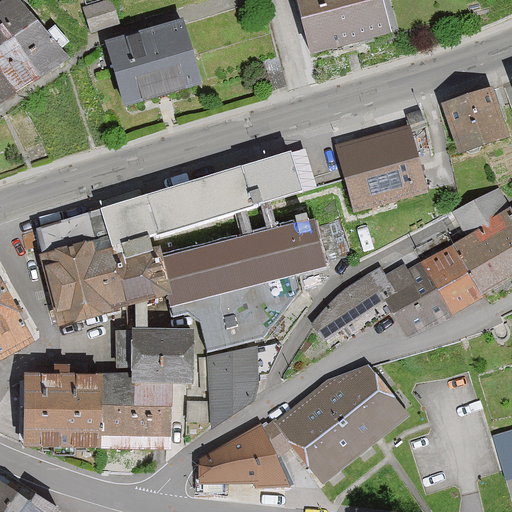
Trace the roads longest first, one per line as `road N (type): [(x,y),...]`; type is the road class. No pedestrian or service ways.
road 1 (tertiary): [(0,204),(511,48)]
road 2 (residential): [(150,503),(186,459),(325,373),(416,348),(511,300)]
road 3 (residential): [(150,503),(105,496),(0,457)]
